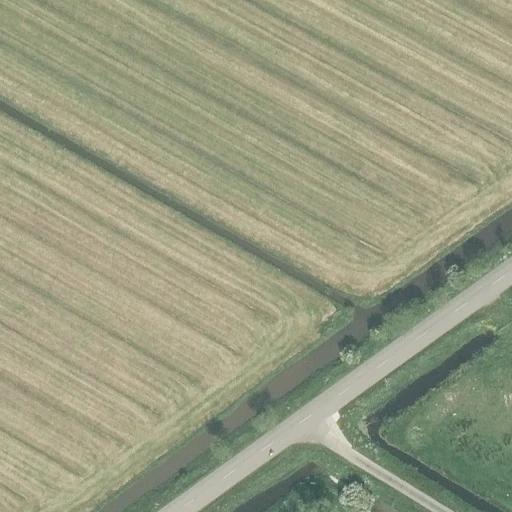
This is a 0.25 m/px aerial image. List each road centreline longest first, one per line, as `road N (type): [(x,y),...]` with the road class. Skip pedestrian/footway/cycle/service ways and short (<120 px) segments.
road 1 (secondary): [(312,423),(511,280)]
road 2 (unclassified): [(453,511),(312,423)]
road 3 (secondary): [(189,511),(312,423)]
